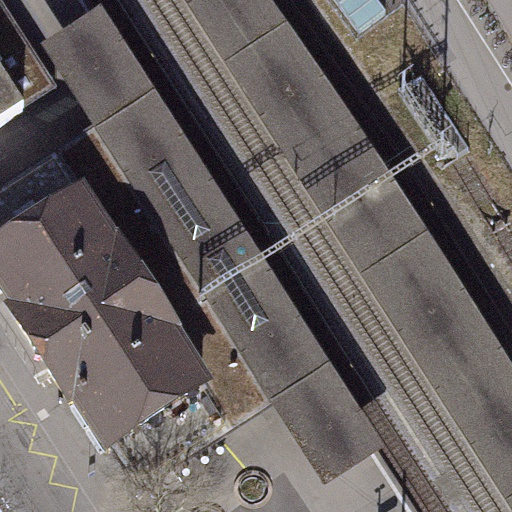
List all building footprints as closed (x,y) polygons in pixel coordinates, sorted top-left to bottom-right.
[(177,0),(217,63),(506,511),(511,511),(511,372),(424,231),(301,49),(265,0),(177,0)] [(387,14),(376,0),(335,0),(360,33),(387,14)] [(0,128),(24,114),(23,112),(27,109),(56,90),(43,69),(0,2),(0,128)] [(273,413),(325,494),(386,455),(102,13),(41,52),(93,133),(273,413)] [(0,257),(82,205),(115,256),(117,255),(172,340),(170,341),(203,392),(196,397),(222,438),(140,490),(114,449),(107,453),(137,500),(273,413),(93,133),(0,191),(0,257)] [(115,256),(82,205),(0,257),(0,285),(20,317),(16,320),(71,406),(75,403),(107,453),(114,449),(196,397),(203,392),(170,341),(172,340),(117,255),(115,256)] [(196,397),(114,449),(140,490),(222,438),(196,397)]
